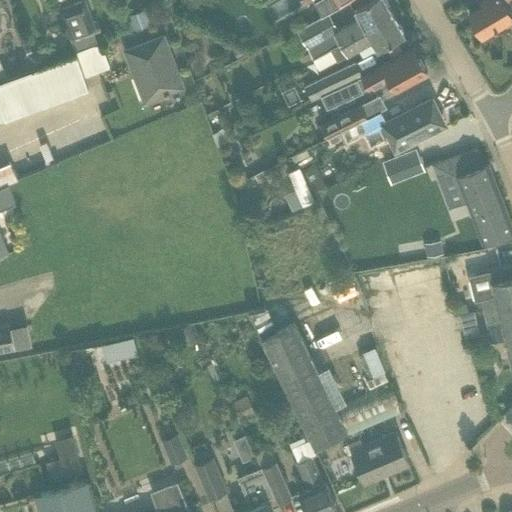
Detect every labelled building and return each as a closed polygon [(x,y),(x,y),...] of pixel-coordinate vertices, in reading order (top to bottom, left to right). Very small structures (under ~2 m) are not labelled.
[(96,27),(86,0),(80,0),(60,8),(70,36),(96,27)] [(330,48),(394,13),(386,0),(368,0),(354,8),(359,18),(339,29),(329,12),(298,31),(313,58),(330,48)] [(318,0),(314,2),(322,16),(340,6),(350,0),(318,0)] [(511,0),(481,0),(483,3),(469,11),(482,33),(511,15),(511,14),(506,4),(511,0)] [(377,49),(405,33),(394,13),(330,48),(331,50),(337,60),(347,54),(348,56),(373,42),(377,49)] [(184,87),(165,35),(126,50),(134,71),(139,69),(150,98),(165,93),(165,95),(184,87)] [(101,43),(65,57),(79,89),(89,86),(85,75),(110,66),(101,43)] [(240,47),(233,50),(237,58),(244,55),(240,47)] [(392,76),(398,87),(427,71),(413,47),(362,75),(362,76),(321,96),(327,109),(339,104),(340,107),(354,100),(353,97),(364,92),(363,90),(369,87),(370,88),(392,76)] [(0,81),(0,118),(79,89),(65,57),(35,68),(0,81)] [(356,62),(305,86),(312,100),(321,96),(362,76),(362,75),(356,62)] [(395,148),(444,124),(432,99),(386,121),(380,110),(367,117),(368,118),(341,131),(344,138),(364,129),(373,146),(390,138),(395,148)] [(341,131),(368,118),(367,117),(360,103),(320,123),(327,138),(341,131)] [(416,147),(382,160),(391,183),(425,169),(416,147)] [(0,186),(8,183),(17,179),(9,162),(0,166),(0,186)] [(313,162),(299,170),(310,189),(314,187),(316,192),(326,187),(313,162)] [(511,232),(511,223),(488,162),(456,174),(483,243),(511,232)] [(0,255),(9,252),(0,232),(0,208),(15,202),(8,183),(0,186),(0,255)] [(441,240),(424,243),(427,256),(443,253),(441,240)] [(490,269),(468,275),(475,299),(480,298),(483,309),(497,306),(498,310),(502,309),(504,314),(511,311),(511,260),(489,266),(490,269)] [(417,307),(411,278),(402,280),(408,309),(417,307)] [(497,306),(483,309),(487,328),(490,342),(505,338),(507,348),(511,367),(511,311),(504,314),(502,309),(498,310),(497,306)] [(318,371),(293,322),(276,330),(267,307),(248,311),(314,447),(347,431),(335,407),(347,402),(329,365),(318,371)] [(477,325),(473,311),(459,314),(463,328),(477,325)] [(0,350),(14,348),(10,324),(0,326),(0,350)] [(133,336),(118,340),(122,358),(138,354),(133,336)] [(361,349),(372,384),(390,378),(379,344),(361,349)] [(363,482),(409,462),(396,431),(364,445),(366,448),(351,454),(363,482)] [(177,432),(161,439),(168,455),(184,449),(177,432)] [(237,436),(243,459),(255,456),(248,433),(237,436)] [(228,490),(213,455),(194,463),(209,498),(228,490)] [(306,511),(333,511),(338,510),(325,481),(323,482),(312,456),(298,462),(309,488),(298,492),(306,511)] [(277,501),(291,496),(275,460),(262,466),(275,496),(277,501)] [(270,511),(265,500),(275,496),(262,466),(237,477),(250,506),(237,511),(270,511)] [(97,511),(88,479),(34,494),(39,511),(97,511)] [(193,511),(193,509),(189,509),(177,481),(165,486),(159,499),(163,511),(159,511),(193,511)]
